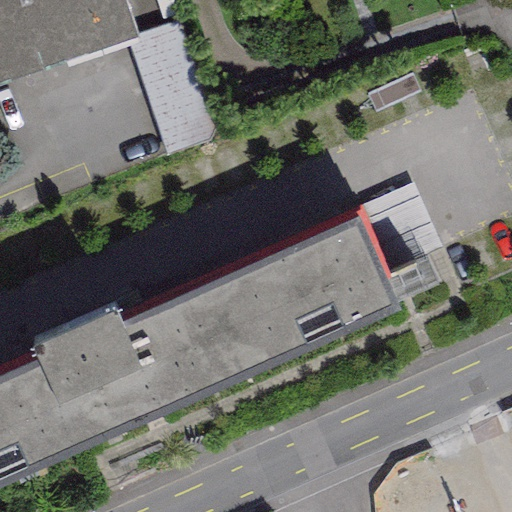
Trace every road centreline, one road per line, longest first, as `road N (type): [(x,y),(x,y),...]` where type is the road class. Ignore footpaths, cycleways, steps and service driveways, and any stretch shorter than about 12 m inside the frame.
road 1 (residential): [(511,367),(178,511)]
road 2 (unknown): [(464,388),(511,503)]
